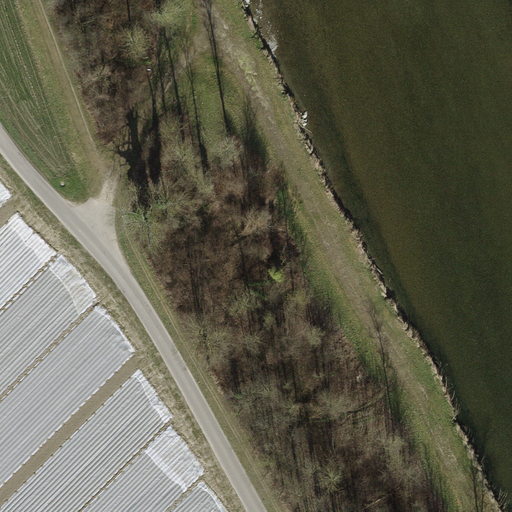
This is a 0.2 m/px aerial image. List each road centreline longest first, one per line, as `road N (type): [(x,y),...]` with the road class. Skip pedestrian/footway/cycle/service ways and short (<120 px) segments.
road 1 (unclassified): [(258,511),(132,289),(0,134)]
road 2 (track): [(108,189),(41,0)]
road 3 (track): [(108,189),(144,116),(205,35)]
